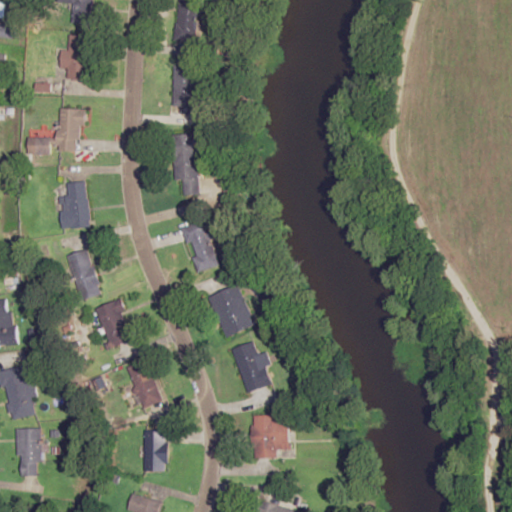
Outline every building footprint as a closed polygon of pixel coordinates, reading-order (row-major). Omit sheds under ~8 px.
[(74,22),(92,24),(94,0),(58,0),(59,1),(76,3),(74,22)] [(204,0),(181,0),(176,39),(198,43),(204,0)] [(0,37),(17,37),(17,26),(0,26),(0,37)] [(63,66),(70,66),(70,79),(92,79),(92,34),(71,34),(71,49),(63,49),(63,66)] [(200,112),(200,65),(175,65),(175,112),(200,112)] [(30,136),(30,153),(54,153),(54,151),(81,152),(81,124),(88,124),(88,108),(62,107),(61,137),(30,136)] [(177,179),(186,179),(187,194),(202,193),(198,133),(175,134),(177,179)] [(69,182),(70,195),(62,195),(65,228),(92,226),(89,180),(69,182)] [(221,264),(206,220),(184,227),(190,244),(192,243),(201,271),(221,264)] [(70,255),(84,300),(105,294),(90,248),(70,255)] [(227,337),(257,326),(242,285),(212,295),(227,337)] [(0,298),(0,345),(19,342),(11,297),(0,298)] [(137,338),(122,299),(98,308),(113,347),(137,338)] [(259,354),(256,342),(236,347),(249,391),(276,383),(267,352),(259,354)] [(167,399),(149,359),(129,368),(147,408),(167,399)] [(3,370),(12,419),(41,414),(32,364),(3,370)] [(292,414),(255,414),(255,457),(292,457),(292,414)] [(42,428),(21,428),(21,476),(42,476),(42,428)] [(147,471),(170,471),(170,429),(147,429),(147,471)] [(161,511),(164,502),(134,494),(130,510),(134,511),(133,511),(161,511)] [(304,511),(305,511),(263,501),(261,511),(304,511)]
